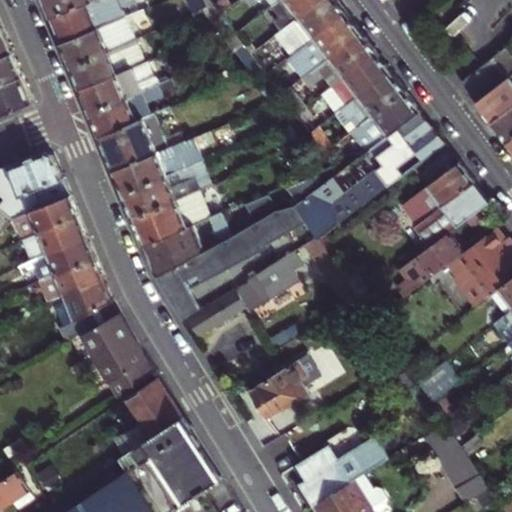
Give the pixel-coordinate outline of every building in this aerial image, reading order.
[(46,0),(53,17),(95,0),(46,0)] [(63,42),(124,18),(117,0),(95,0),(53,17),(56,23),(63,42)] [(186,0),(194,15),(204,11),(217,6),(211,0),(186,0)] [(222,14),(232,6),(227,0),(211,0),(217,6),(222,14)] [(267,0),(260,0),(258,2),(265,12),(273,7),(267,0)] [(274,21),(282,31),(322,0),(281,0),(273,6),(280,16),(274,21)] [(276,35),(292,55),(347,13),(340,4),(337,0),(322,0),(282,31),(276,35)] [(217,6),(204,11),(219,32),(220,31),(232,26),(222,14),(217,6)] [(347,13),(292,55),(288,58),(303,78),(362,33),(356,24),(347,13)] [(73,66),(135,40),(125,17),(124,18),(63,42),(66,49),(73,66)] [(0,56),(13,52),(4,30),(0,20),(0,56)] [(498,47),(511,37),(511,22),(510,20),(489,34),(498,47)] [(247,46),(237,34),(232,26),(220,31),(236,53),(237,52),(248,48),(247,46)] [(324,76),(333,87),(378,53),(371,44),(362,33),(303,78),(310,88),(324,76)] [(82,88),(146,62),(136,39),(135,40),(73,66),(77,76),(82,88)] [(252,43),(247,46),(248,48),(252,54),(257,50),(252,43)] [(511,57),(504,47),(461,81),(468,90),(477,101),(511,74),(511,57)] [(248,48),(237,52),(252,73),(263,68),(260,64),(252,54),(248,48)] [(13,52),(0,56),(0,83),(22,75),(17,62),(13,52)] [(323,94),(337,114),(392,72),(385,63),(378,53),(333,87),(323,94)] [(268,58),(260,64),(263,68),(267,74),(276,67),(268,58)] [(92,112),(159,84),(169,80),(167,75),(157,80),(149,61),(146,62),(82,88),(86,98),(92,112)] [(337,114),(352,133),(406,91),(400,82),(392,72),(337,114)] [(491,121),(511,105),(511,74),(477,101),(485,113),(491,121)] [(0,115),(33,102),(27,88),(22,75),(0,83),(0,115)] [(174,87),(171,79),(169,80),(159,84),(162,92),(174,87)] [(101,135),(151,115),(146,103),(164,96),(162,92),(159,84),(92,112),(96,123),(101,135)] [(297,114),(305,108),(290,88),(282,94),(286,99),(297,114)] [(406,91),(352,133),(367,153),(422,111),(414,101),(406,91)] [(497,129),(507,141),(511,137),(511,105),(491,121),(497,129)] [(320,127),(321,126),(306,107),(305,108),(297,114),(302,120),(312,133),(320,127)] [(319,237),(320,239),(327,232),(342,222),(351,215),(382,191),(405,174),(399,166),(416,153),(422,160),(446,143),(430,122),(422,111),(367,153),(363,155),(374,170),(345,192),(334,178),(317,190),(298,206),(319,237)] [(154,113),(151,115),(101,135),(107,150),(115,170),(168,148),(154,113)] [(326,152),(335,146),(320,127),(312,133),(317,139),(326,152)] [(125,193),(186,168),(204,160),(199,149),(217,142),(212,130),(168,148),(115,170),(119,181),(125,193)] [(32,210),(71,194),(60,167),(54,154),(47,151),(0,169),(0,208),(13,218),(16,217),(21,215),(32,210)] [(199,190),(214,184),(204,160),(186,168),(191,180),(188,181),(193,192),(194,192),(199,190)] [(462,164),(460,161),(401,206),(417,226),(476,182),(462,164)] [(134,216),(192,192),(193,192),(188,181),(191,180),(186,168),(125,193),(128,202),(134,216)] [(392,246),(407,266),(450,233),(491,202),(482,191),(476,182),(417,226),(392,246)] [(194,192),(134,216),(139,228),(146,244),(206,220),(194,192)] [(233,232),(234,235),(206,250),(158,276),(184,318),(202,307),(190,287),(270,242),(269,240),(287,229),(301,220),(306,218),(297,205),(296,203),(281,210),(270,193),(246,203),(257,221),(233,232)] [(32,210),(40,231),(80,215),(75,203),(71,194),(32,210)] [(0,233),(13,218),(0,208),(0,233)] [(40,231),(32,210),(21,215),(24,223),(29,236),(40,231)] [(207,250),(234,235),(224,212),(211,218),(206,220),(146,244),(151,259),(158,276),(207,250)] [(80,215),(40,231),(29,236),(23,239),(31,259),(88,235),(83,224),(80,215)] [(287,229),(290,234),(304,226),(301,220),(287,229)] [(476,307),(493,294),(511,279),(511,251),(504,241),(495,229),(465,252),(449,265),(458,277),(454,279),(476,307)] [(327,249),(335,260),(342,255),(327,232),(320,239),(327,249)] [(410,270),(421,285),(449,265),(465,252),(450,233),(407,266),(410,270)] [(40,263),(46,278),(97,256),(93,247),(88,235),(31,259),(20,265),(19,265),(22,271),(33,266),(40,263)] [(335,260),(327,249),(303,263),(304,266),(303,266),(314,283),(339,268),(335,260)] [(294,251),(250,279),(251,280),(190,318),(196,328),(200,336),(247,307),(250,312),(299,281),(293,272),(303,266),(294,251)] [(54,299),(105,277),(102,268),(97,256),(46,278),(53,296),(48,297),(50,301),(54,299)] [(40,281),(46,278),(40,263),(33,266),(39,281),(40,281)] [(339,268),(314,283),(314,284),(340,268),(339,268)] [(362,300),(373,291),(358,271),(348,279),(360,298),(362,300)] [(110,289),(105,277),(54,299),(63,320),(59,322),(61,329),(115,300),(110,289)] [(53,296),(46,278),(40,281),(47,298),(48,297),(53,296)] [(508,314),(511,311),(511,279),(493,294),(508,314)] [(70,340),(82,334),(123,313),(115,300),(61,329),(68,341),(70,340)] [(509,345),(511,343),(511,311),(508,314),(494,325),(509,345)] [(123,313),(82,334),(109,383),(118,398),(157,373),(138,340),(123,313)] [(376,329),(368,335),(371,340),(380,335),(376,329)] [(98,389),(109,383),(82,334),(70,340),(98,389)] [(253,388),(252,389),(269,419),(311,394),(306,385),(322,375),(310,355),(301,361),(300,360),(268,379),(267,377),(264,375),(261,373),(258,373),(254,374),(252,376),(250,380),(250,383),(252,386),(253,388)] [(432,403),(462,381),(447,360),(425,377),(418,382),(432,403)] [(418,365),(410,371),(418,382),(425,377),(418,365)] [(130,396),(134,402),(147,422),(142,425),(122,439),(130,452),(183,416),(171,397),(159,377),(130,396)] [(129,406),(142,425),(147,422),(134,402),(129,406)] [(445,402),(440,406),(445,413),(450,409),(445,402)] [(216,511),(203,492),(222,479),(203,448),(193,433),(190,428),(183,416),(130,452),(123,457),(131,468),(64,511),(216,511)] [(447,424),(446,424),(427,436),(459,487),(457,489),(466,502),(466,501),(489,487),(476,467),(469,457),(462,447),(447,424)] [(197,430),(193,433),(203,448),(207,446),(197,430)] [(486,444),(479,434),(462,447),(469,457),(486,444)] [(302,490),(312,507),(314,505),(366,474),(390,458),(375,435),(341,456),(334,444),(297,466),(306,481),(299,485),(302,490)] [(65,488),(69,493),(116,461),(112,456),(65,488)] [(0,481),(0,511),(20,498),(30,491),(32,490),(22,475),(19,470),(0,481)] [(385,505),(366,474),(314,505),(318,511),(376,511),(385,505)] [(490,489),(489,487),(466,501),(472,511),(496,496),(490,489)] [(30,491),(20,498),(24,504),(33,497),(30,491)] [(466,502),(452,510),(453,511),(472,511),(466,501),(466,502)]
